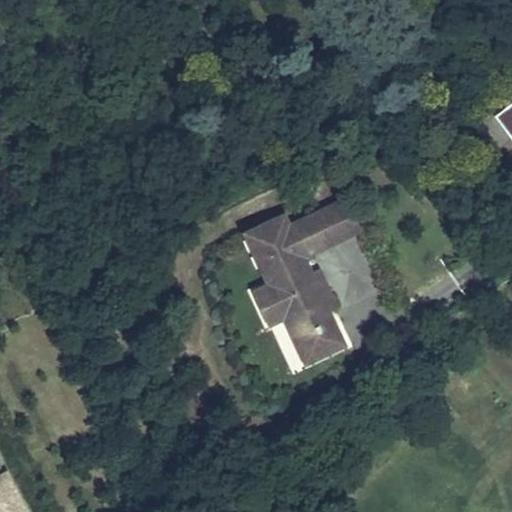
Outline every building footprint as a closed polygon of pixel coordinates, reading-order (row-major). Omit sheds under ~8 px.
[(511,101),(494,115),(511,139),(511,101)] [(317,214),(330,243),(359,230),(345,201),(317,214)] [(283,217),(247,233),(270,285),(255,292),(269,323),(284,316),(294,336),(312,328),(315,335),(334,326),(326,310),(334,306),(323,283),(315,287),(310,276),(304,261),(306,254),(330,243),(317,214),(288,227),(283,217)] [(318,272),(310,276),(315,287),(323,283),(318,272)] [(312,328),(294,336),(305,362),(343,345),(334,326),(315,335),(312,328)] [(0,511),(26,511),(6,474),(0,477),(0,511)]
